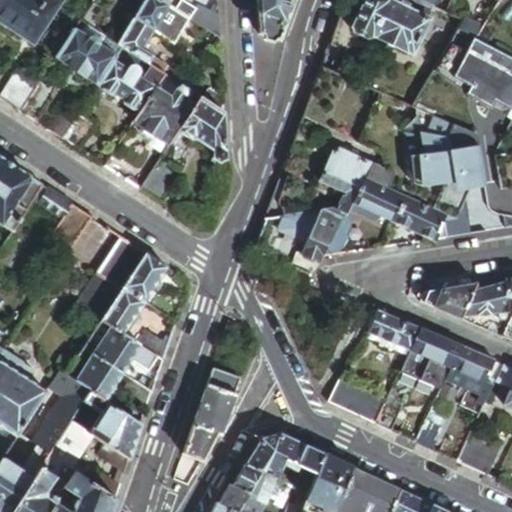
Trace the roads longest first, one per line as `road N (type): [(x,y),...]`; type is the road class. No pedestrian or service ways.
road 1 (residential): [(511,257),(344,284),(511,355)]
road 2 (residential): [(503,511),(310,424),(279,358)]
road 3 (residential): [(217,273),(0,131)]
road 4 (tertiary): [(141,511),(217,273)]
road 5 (tertiary): [(250,176),(312,0)]
road 6 (residential): [(279,358),(187,511)]
road 7 (residential): [(250,176),(232,0)]
